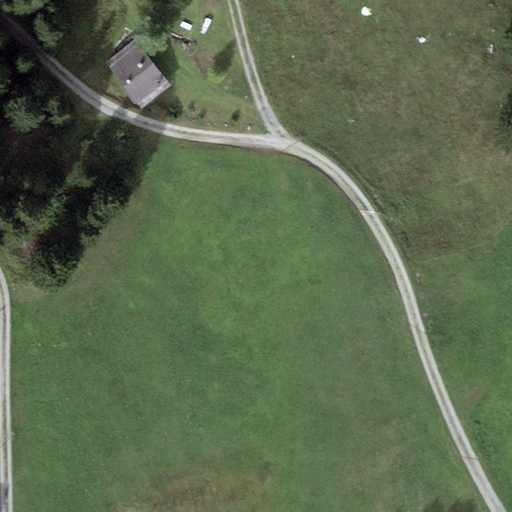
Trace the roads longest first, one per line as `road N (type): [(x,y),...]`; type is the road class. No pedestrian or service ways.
road 1 (track): [(274,140),(344,174),(396,266),(422,364),(493,511)]
road 2 (track): [(274,140),(163,133),(55,75),(0,20)]
road 3 (track): [(0,296),(7,511)]
road 4 (track): [(231,0),(274,140)]
